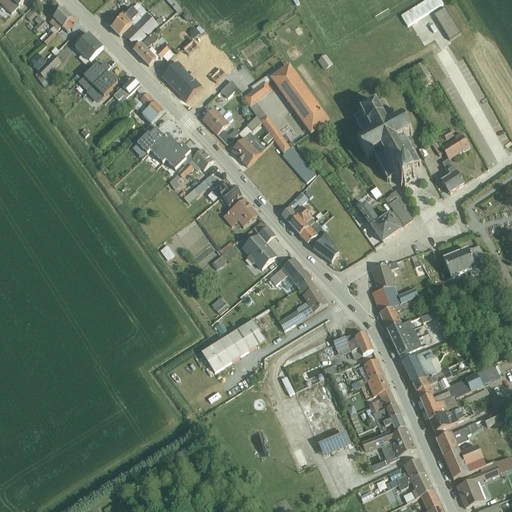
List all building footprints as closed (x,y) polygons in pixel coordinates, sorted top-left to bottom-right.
[(0,0),(0,4),(13,17),(30,0),(0,0)] [(165,0),(177,14),(182,10),(173,0),(165,0)] [(408,28),(443,6),(439,0),(429,0),(401,18),(408,28)] [(462,35),(445,9),(434,17),(450,42),(462,35)] [(31,23),(39,16),(35,11),(27,17),(31,23)] [(77,26),(65,14),(54,24),(49,20),(36,34),(40,37),(48,29),(52,33),(42,42),(49,49),(54,43),(59,48),(65,42),(59,36),(65,30),(69,34),(77,26)] [(129,14),(111,30),(117,36),(135,20),(129,14)] [(149,17),(123,41),(130,49),(156,26),(149,17)] [(101,52),(89,41),(81,50),(93,61),(101,52)] [(146,48),(137,57),(149,69),(157,60),(146,48)] [(52,57),(40,70),(47,77),(59,64),(52,57)] [(135,88),(107,62),(97,74),(106,83),(110,79),(119,87),(112,96),(121,104),(135,88)] [(421,64),(412,69),(421,86),(430,80),(421,64)] [(326,123),(289,71),(278,78),(315,131),(326,123)] [(161,83),(174,97),(184,88),(171,74),(161,83)] [(230,83),(218,96),(226,103),(237,90),(230,83)] [(240,100),(280,154),(289,148),(256,102),(267,94),(260,85),(240,100)] [(146,147),(170,128),(146,99),(139,105),(146,113),(142,116),(150,127),(138,137),(146,147)] [(360,115),(354,118),(361,131),(359,132),(360,133),(361,133),(365,140),(360,143),(359,142),(358,142),(358,146),(359,146),(366,158),(365,159),(366,160),(370,160),(369,159),(374,156),(378,164),(377,165),(378,166),(379,165),(383,173),(382,173),(382,175),(383,174),(388,183),(387,183),(387,184),(389,184),(390,185),(391,184),(390,183),(396,180),(397,183),(401,183),(403,186),(401,187),(402,189),(404,187),(405,190),(417,184),(416,181),(418,180),(417,178),(418,176),(416,172),(413,171),(419,167),(420,169),(421,168),(420,166),(422,166),(421,164),(420,165),(415,156),(417,156),(416,155),(415,155),(411,148),(412,147),(411,146),(410,147),(406,139),(410,136),(411,137),(412,136),(412,135),(413,134),(412,133),(411,133),(404,121),(406,120),(405,119),(397,123),(393,115),(394,115),(393,114),(392,114),(385,102),(379,105),(378,104),(377,105),(376,104),(375,104),(376,105),(362,113),(362,112),(361,112),(360,115)] [(213,115),(202,124),(212,135),(222,126),(213,115)] [(219,139),(228,147),(234,140),(226,132),(219,139)] [(197,154),(176,135),(171,141),(183,152),(176,159),(185,167),(197,154)] [(447,149),(454,160),(473,148),(466,137),(447,149)] [(251,142),(241,152),(254,166),(265,156),(251,142)] [(434,149),(439,155),(443,152),(438,145),(434,149)] [(284,156),(305,186),(316,178),(296,148),(284,156)] [(425,149),(420,152),(424,160),(429,157),(425,149)] [(209,168),(200,158),(195,163),(204,173),(209,168)] [(447,171),(453,166),(449,161),(443,165),(447,171)] [(212,175),(217,181),(223,176),(217,170),(221,167),(216,163),(205,172),(210,177),(212,175)] [(175,176),(168,183),(174,190),(191,173),(188,170),(179,180),(175,176)] [(454,192),(466,183),(458,174),(446,183),(454,192)] [(200,178),(192,188),(199,194),(211,181),(207,178),(204,182),(200,178)] [(239,194),(222,180),(211,194),(228,208),(239,194)] [(305,190),(290,201),(298,210),(312,199),(305,190)] [(394,194),(385,203),(407,228),(416,220),(394,194)] [(260,221),(244,203),(232,213),(248,231),(260,221)] [(388,242),(404,230),(393,216),(383,223),(369,204),(363,209),(388,242)] [(324,206),(318,212),(320,214),(317,218),(320,221),(330,212),(324,206)] [(295,211),(287,218),(340,275),(371,252),(359,239),(339,258),(295,211)] [(333,219),(325,227),(330,232),(338,225),(333,219)] [(289,252),(267,230),(259,238),(281,260),(289,252)] [(253,243),(248,236),(239,243),(244,250),(253,243)] [(168,263),(176,257),(168,247),(160,253),(168,263)] [(478,264),(473,250),(447,260),(454,279),(474,272),(476,278),(488,273),(484,262),(478,264)] [(203,268),(216,260),(214,256),(200,265),(203,268)] [(276,320),(285,330),(336,298),(293,257),(272,276),(277,281),(288,273),(313,304),(297,312),(293,308),(276,320)] [(397,294),(391,257),(375,268),(371,279),(372,292),(415,390),(434,381),(413,334),(440,322),(435,311),(409,322),(404,309),(425,301),(420,287),(397,294)] [(223,258),(212,266),(217,273),(228,264),(223,258)] [(240,300),(248,309),(255,303),(247,294),(240,300)] [(220,317),(229,308),(220,299),(211,308),(220,317)] [(220,321),(211,327),(218,337),(227,331),(220,321)] [(267,346),(253,324),(204,355),(218,377),(267,346)] [(369,360),(374,357),(366,340),(364,341),(360,333),(337,343),(342,354),(363,345),(369,360)] [(291,380),(301,377),(298,368),(288,371),(291,380)] [(407,460),(417,455),(380,370),(370,375),(380,399),(385,397),(392,411),(377,417),(381,427),(395,420),(400,432),(367,447),(372,457),(400,445),(407,460)] [(475,374),(421,398),(457,479),(511,454),(511,437),(466,458),(460,445),(476,438),(469,421),(453,428),(448,417),(460,412),(459,411),(454,399),(481,387),(476,376),(475,374)] [(352,392),(366,389),(365,382),(350,385),(352,392)] [(351,417),(356,414),(353,407),(347,409),(351,417)] [(487,422),(488,428),(508,424),(506,417),(487,422)] [(254,432),(259,423),(255,420),(250,430),(254,432)] [(238,431),(224,440),(232,452),(246,443),(238,431)] [(348,434),(320,445),(325,458),(353,446),(348,434)] [(241,470),(257,463),(251,449),(235,456),(241,470)] [(442,511),(423,467),(412,471),(415,478),(401,484),(404,492),(419,485),(430,511),(442,511)] [(482,475),(458,486),(470,511),(486,503),(478,486),(485,483),(482,475)] [(294,504),(300,501),(296,493),(291,496),(294,504)] [(359,498),(361,504),(372,500),(369,494),(359,498)]
